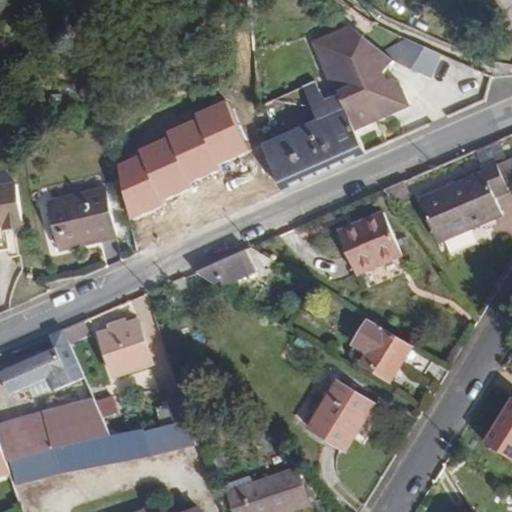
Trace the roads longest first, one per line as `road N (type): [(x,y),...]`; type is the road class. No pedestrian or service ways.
road 1 (residential): [(0,337),(511,113)]
road 2 (residential): [(391,511),(511,313)]
